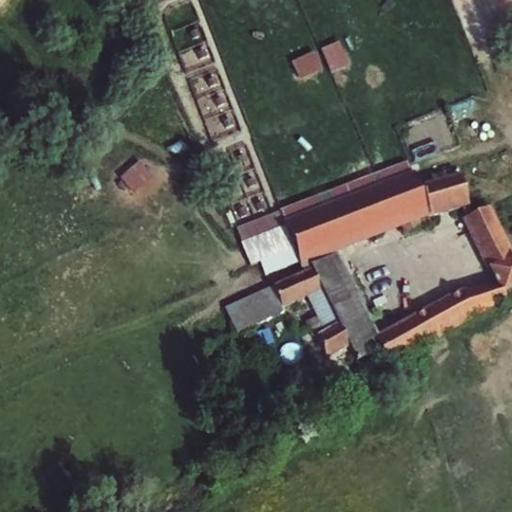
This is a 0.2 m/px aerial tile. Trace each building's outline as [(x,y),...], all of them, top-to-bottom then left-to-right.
[(347,40),(326,47),(334,72),(355,65),(347,40)] [(304,81),(328,70),(319,50),(295,61),(304,81)] [(453,165),(412,182),(417,193),(457,177),(453,165)] [(458,293),(374,344),(332,252),(425,215),(428,222),(469,206),(457,177),(417,193),(412,182),(269,238),(255,244),(264,267),(291,256),(296,269),(302,266),(308,280),(272,296),(281,316),(304,306),(320,341),(309,346),(320,370),(323,368),(344,358),(351,373),(357,387),(385,370),(388,371),(500,298),(494,288),(489,287),(458,293)] [(486,208),(459,221),(483,272),(510,260),(508,256),(511,253),(511,235),(510,232),(499,237),(486,208)] [(296,269),(291,256),(264,267),(269,279),(296,269)] [(494,288),(511,279),(511,265),(510,260),(483,272),(489,287),(494,288)] [(501,301),(511,295),(511,279),(494,288),(500,298),(501,301)] [(323,368),(330,383),(351,373),(344,358),(323,368)]
